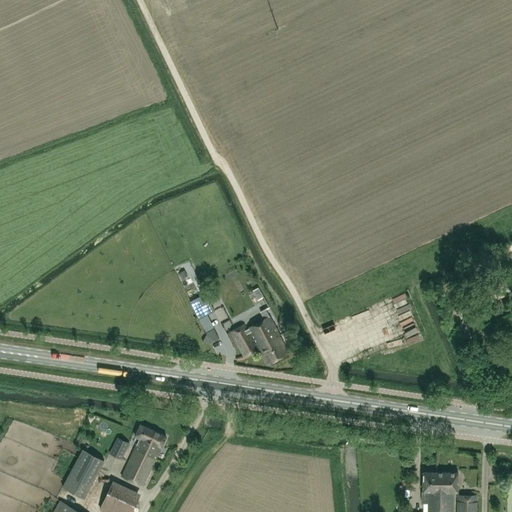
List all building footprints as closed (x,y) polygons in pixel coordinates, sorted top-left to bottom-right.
[(504,253),(485,262),(491,274),(510,265),(504,253)] [(451,295),(461,315),(511,290),(511,285),(504,270),(451,295)] [(194,297),(201,296),(203,304),(209,302),(203,276),(190,279),(194,297)] [(392,306),(410,300),(406,288),(388,294),(392,306)] [(205,305),(209,318),(219,316),(216,302),(205,305)] [(210,319),(212,325),(221,322),(219,316),(210,319)] [(288,353),(283,343),(280,338),(269,316),(248,328),(268,365),(288,353)] [(406,327),(417,324),(415,318),(404,321),(406,327)] [(243,356),(257,349),(244,324),(230,332),(243,356)] [(121,477),(142,487),(166,436),(140,424),(134,436),(139,438),(121,477)] [(109,454),(126,462),(133,446),(117,438),(109,454)] [(104,460),(81,448),(61,486),(84,498),(104,460)] [(435,482),(435,472),(423,472),(422,491),(428,491),(435,491),(435,488),(439,488),(439,482),(435,482)] [(452,511),(453,492),(457,492),(458,472),(435,472),(435,482),(439,482),(439,488),(435,488),(435,491),(428,491),(427,511),(452,511)] [(99,509),(104,511),(131,511),(141,494),(113,480),(99,509)] [(458,495),(457,511),(476,511),(477,495),(458,495)] [(78,511),(60,501),(53,511),(78,511)]
